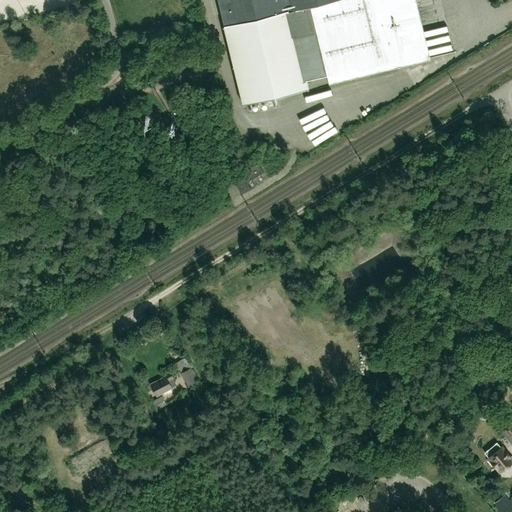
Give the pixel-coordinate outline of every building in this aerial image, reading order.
[(218,0),(244,105),(427,60),(412,0),(218,0)] [(35,23),(40,31),(47,27),(43,19),(35,23)] [(247,182),(263,172),(258,163),(232,179),(241,193),(250,188),(247,182)] [(198,382),(191,367),(180,373),(188,387),(198,382)] [(151,384),(157,395),(172,387),(176,385),(169,372),(163,375),(163,377),(151,384)] [(478,401),(482,406),(490,400),(486,394),(481,389),(477,392),(473,395),(478,401)] [(162,396),(152,402),(157,409),(166,404),(162,396)] [(511,422),(502,431),(511,443),(511,422)] [(484,452),(489,458),(488,458),(500,471),(511,460),(511,459),(501,447),(497,442),(484,452)]
